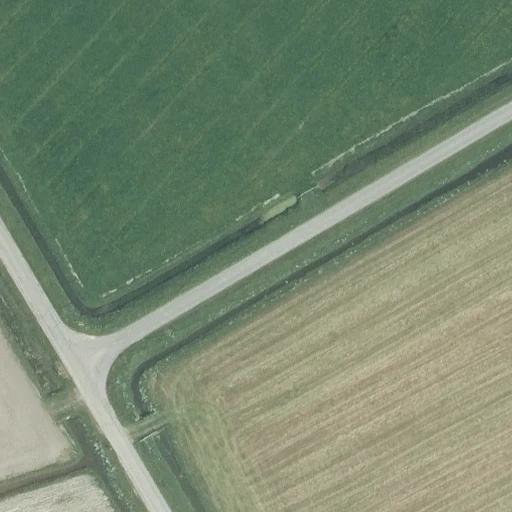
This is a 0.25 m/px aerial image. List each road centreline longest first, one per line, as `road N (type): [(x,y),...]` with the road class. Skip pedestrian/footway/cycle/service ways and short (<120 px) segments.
road 1 (unclassified): [(76,365),(511,111)]
road 2 (tertiary): [(160,511),(76,365)]
road 3 (tertiary): [(76,365),(0,236)]
